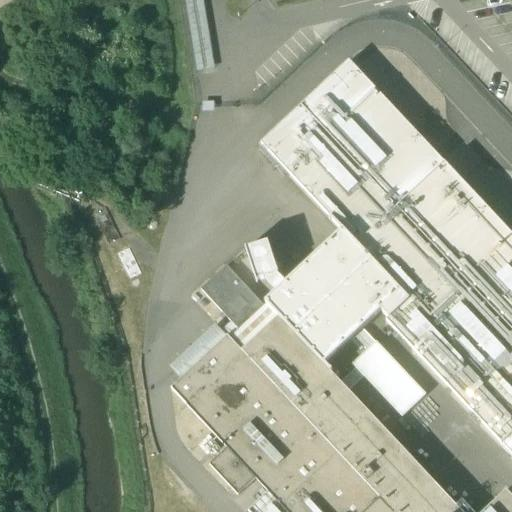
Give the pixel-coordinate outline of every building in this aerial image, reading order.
[(184,0),(199,71),(215,67),(201,0),(184,0)] [(511,237),(349,63),(301,108),(511,332),(511,237)] [(511,332),(301,108),(261,146),(330,219),(329,221),(330,223),(331,222),(342,233),(286,286),(277,294),(266,305),(267,306),(278,319),(330,374),(332,373),(331,371),(330,372),(324,365),(380,312),(388,321),(386,323),(501,446),(511,435),(511,332)] [(266,246),(247,253),(246,251),(245,251),(256,285),(257,284),(256,283),(264,280),(277,276),(278,276),(278,275),(277,275),(272,260),(267,245),(266,245),(266,246)] [(282,268),(272,260),(277,275),(282,268)] [(266,305),(226,267),(201,291),(238,332),(240,334),(247,327),(247,326),(265,309),(264,308),(267,306),(266,305)] [(277,276),(264,280),(277,294),(286,286),(277,276)] [(265,309),(247,326),(247,327),(240,334),(238,332),(230,340),(242,353),(278,319),(267,306),(264,308),(265,309)] [(511,511),(511,498),(506,492),(483,511),(459,511),(330,374),(278,319),(242,353),(390,511),(511,511)] [(215,326),(169,369),(180,381),(226,338),(215,326)] [(180,381),(171,390),(185,406),(242,353),(230,340),(227,337),(226,338),(180,381)] [(390,511),(242,353),(185,406),(227,450),(255,481),(267,494),(284,511),(390,511)] [(511,435),(501,446),(500,447),(511,459),(511,435)] [(255,481),(227,450),(209,467),(238,497),(255,481)] [(284,511),(267,494),(248,511),(284,511)]
